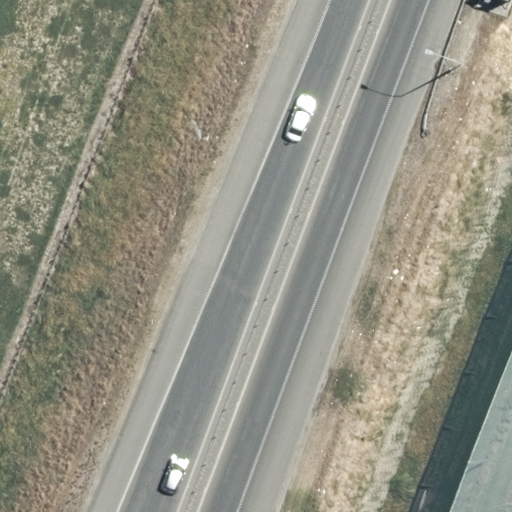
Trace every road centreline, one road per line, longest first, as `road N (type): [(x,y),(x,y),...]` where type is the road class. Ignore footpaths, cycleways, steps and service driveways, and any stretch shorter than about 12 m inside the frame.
road 1 (trunk): [(135,511),(343,0)]
road 2 (trunk): [(410,0),(209,511)]
road 3 (motorway): [(20,511),(215,0)]
